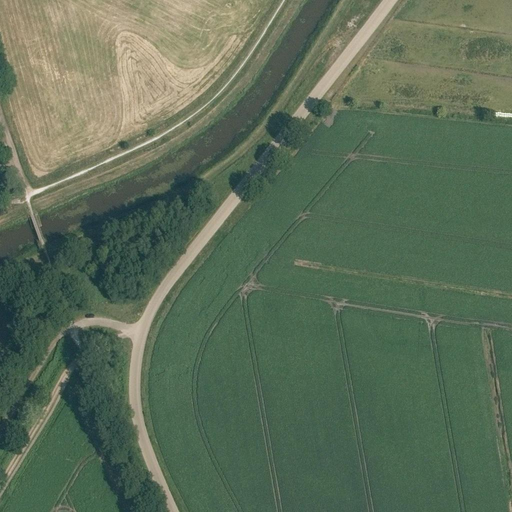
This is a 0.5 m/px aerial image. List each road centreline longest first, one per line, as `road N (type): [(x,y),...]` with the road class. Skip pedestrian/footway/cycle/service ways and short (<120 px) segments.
road 1 (tertiary): [(140,335),(170,279),(389,0)]
road 2 (track): [(0,482),(70,365),(131,331)]
road 3 (tertiary): [(172,511),(135,417),(140,335)]
